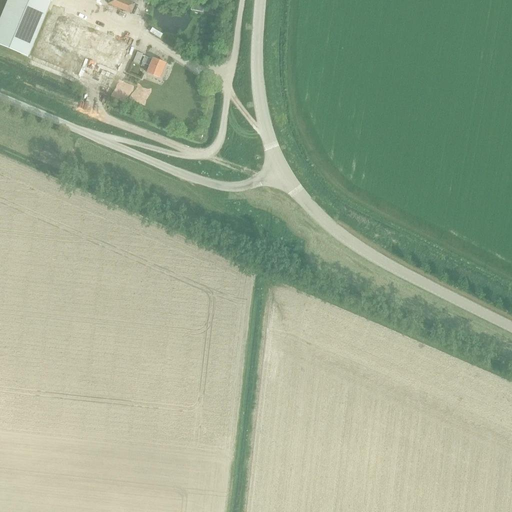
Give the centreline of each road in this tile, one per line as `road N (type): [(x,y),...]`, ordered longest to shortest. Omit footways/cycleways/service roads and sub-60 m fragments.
road 1 (unclassified): [(280,171),(249,185),(215,185),(0,97)]
road 2 (unclassified): [(511,326),(359,248),(280,171)]
road 3 (unclassified): [(280,171),(255,74),(259,0)]
road 4 (unknown): [(226,93),(117,28)]
